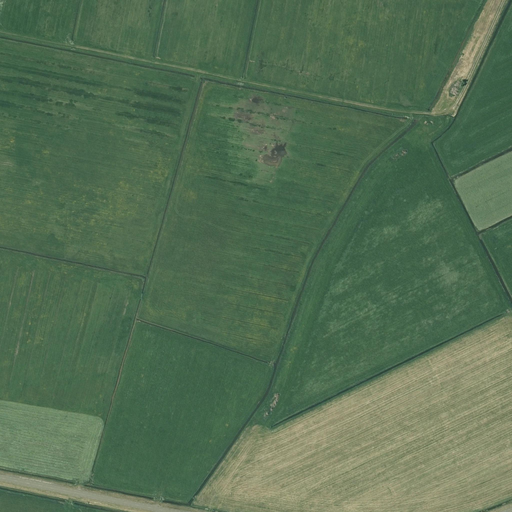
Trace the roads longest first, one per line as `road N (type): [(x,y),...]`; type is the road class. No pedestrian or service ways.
road 1 (track): [(504,0),(456,101),(436,113),(0,31)]
road 2 (secondary): [(0,477),(171,511)]
